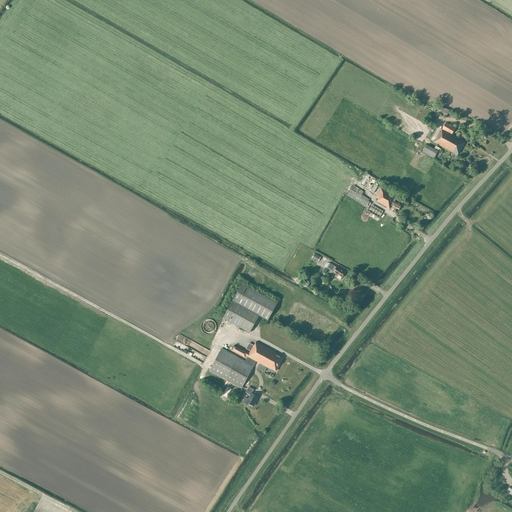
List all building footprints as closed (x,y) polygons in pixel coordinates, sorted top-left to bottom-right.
[(449,110),(438,105),(437,109),(448,114),(449,110)] [(452,135),(456,128),(446,123),(441,132),(441,131),(439,135),(438,134),(435,141),(434,140),(433,141),(434,142),(457,155),(465,142),(459,138),(459,137),(460,137),(461,134),(459,132),(457,136),(458,137),(457,138),(452,135)] [(423,152),(434,158),(438,151),(427,145),(423,152)] [(371,176),(365,172),(358,182),(364,186),(371,176)] [(380,189),(381,187),(383,184),(378,181),(376,185),(375,185),(371,192),(374,193),(373,195),(379,198),(377,202),(389,209),(391,206),(399,210),(404,201),(380,189)] [(347,195),(365,207),(368,202),(369,201),(368,201),(370,199),(362,194),(364,192),(354,186),(347,195)] [(368,202),(365,207),(364,209),(379,218),(382,219),(385,215),(382,213),(383,212),(371,204),(371,203),(369,201),(368,202)] [(342,277),(345,272),(337,267),(336,267),(329,263),(326,268),(342,277)] [(241,284),(232,301),(259,315),(268,320),(277,303),(241,284)] [(250,333),(259,315),(232,301),(223,318),(250,333)] [(174,345),(202,359),(204,354),(176,341),(174,345)] [(278,354),(256,342),(254,346),(249,343),(246,349),(249,350),(249,351),(248,352),(235,345),(232,350),(245,357),(246,355),(248,356),(246,361),(222,348),(209,371),(242,388),(256,361),(270,369),(270,368),(276,371),(283,358),(277,355),(278,354)] [(253,406),(258,397),(252,393),(253,390),(249,387),(246,393),(250,395),(247,402),(253,406)]
